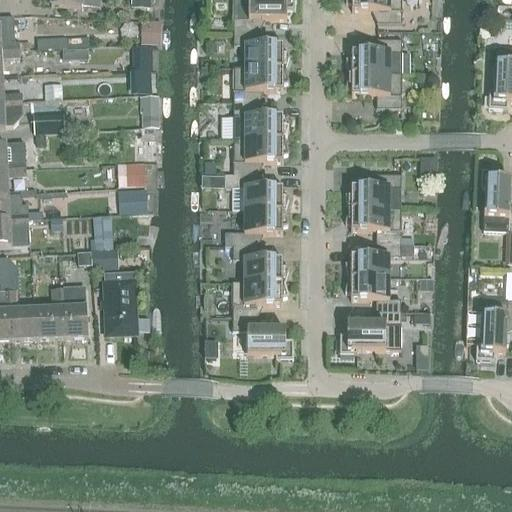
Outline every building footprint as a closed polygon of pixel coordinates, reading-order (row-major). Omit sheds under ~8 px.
[(51,0),(51,9),(82,11),(82,0),(51,0)] [(294,14),(293,0),(232,0),(233,36),(259,37),(259,24),(287,24),(287,14),(294,14)] [(401,0),(347,0),(345,7),(351,8),(351,15),(376,15),(376,27),(402,27),(401,0)] [(150,42),(155,25),(140,20),(135,37),(150,42)] [(14,21),(0,21),(0,54),(20,54),(20,46),(15,47),(14,21)] [(57,43),(57,32),(35,31),(35,43),(57,43)] [(259,37),(233,36),(233,50),(245,50),(245,71),(245,72),(286,72),(286,70),(289,58),(283,57),(283,49),(259,49),(259,37)] [(401,43),(376,43),(376,56),(351,56),(351,62),(345,64),(348,76),(348,78),(401,78),(401,43)] [(88,53),(63,53),(63,64),(88,64),(88,53)] [(511,53),(495,53),(493,96),(489,96),(488,113),(507,114),(507,106),(511,106),(511,53)] [(0,54),(0,80),(3,81),(2,63),(20,62),(20,54),(0,54)] [(245,71),(233,71),(233,108),(258,108),(258,96),(283,96),(283,88),(289,86),(286,74),(286,72),(245,72),(245,71)] [(134,75),(133,75),(134,91),(151,91),(150,75),(134,75)] [(401,78),(348,78),(348,80),(345,92),(351,94),(351,100),(376,100),(376,113),(401,113),(401,78)] [(0,80),(0,106),(23,105),(22,98),(3,99),(3,81),(0,80)] [(155,101),(140,101),(140,116),(142,116),(142,132),(159,132),(159,115),(155,115),(155,101)] [(23,105),(0,106),(0,132),(5,132),(5,131),(13,130),(19,125),(18,113),(23,113),(23,105)] [(233,108),(233,143),(286,144),(286,141),(289,129),(283,128),(283,120),(258,120),(258,108),(233,108)] [(33,125),(34,138),(65,137),(65,124),(33,125)] [(233,143),(233,179),(258,179),(258,167),(283,167),(283,159),(289,158),(286,146),(286,144),(233,143)] [(0,147),(0,173),(26,172),(25,147),(0,147)] [(146,190),(145,167),(124,168),(125,191),(146,190)] [(0,173),(0,199),(9,199),(8,181),(27,180),(26,172),(0,173)] [(481,175),(480,192),(484,192),(483,221),(482,236),(506,237),(511,237),(511,211),(511,212),(509,212),(510,183),(500,183),(500,176),(481,175)] [(233,179),(225,179),(224,193),(232,193),(232,215),(244,215),(285,215),(285,213),(289,201),(283,199),(283,191),(258,191),(258,179),(233,179)] [(348,211),(348,213),(401,213),(401,179),(376,179),(375,191),(351,191),(351,197),(345,199),(348,211)] [(9,199),(0,199),(0,225),(29,223),(28,209),(21,209),(21,198),(9,199)] [(375,248),(401,248),(401,213),(348,213),(348,215),(345,227),(351,229),(351,235),(375,235),(375,248)] [(224,251),(232,251),(258,251),(258,239),(282,239),(283,231),(289,229),(285,217),(285,215),(244,215),(244,237),(224,237),(224,251)] [(29,223),(0,225),(0,251),(30,250),(29,231),(29,223)] [(348,280),(348,282),(389,282),(389,261),(401,261),(401,248),(375,248),(375,260),(350,260),(350,266),(345,268),(348,280)] [(244,264),(244,286),(285,286),(285,284),(288,272),(282,271),(282,263),(258,263),(258,251),(232,251),(232,264),(244,264)] [(116,257),(93,258),(94,272),(117,271),(116,257)] [(375,304),(375,317),(401,317),(401,303),(389,303),(389,282),(348,282),(348,284),(344,296),(350,298),(350,304),(375,304)] [(104,287),(106,341),(137,339),(135,285),(104,287)] [(285,289),(285,286),(244,286),(232,286),(232,322),(258,322),(258,310),(282,310),(282,302),(288,301),(285,289)] [(88,342),(87,311),(86,291),(60,293),(62,343),(88,342)] [(35,313),(37,344),(62,343),(60,293),(52,293),(53,312),(35,313)] [(0,345),(11,345),(9,295),(7,295),(1,295),(0,295),(0,345)] [(16,295),(9,295),(11,345),(37,344),(35,313),(17,314),(16,295)] [(511,304),(511,305),(482,303),(480,347),(476,347),(475,364),(494,365),(495,358),(505,358),(506,330),(511,330),(511,304)] [(401,317),(375,317),(375,329),(347,329),(347,339),(340,339),(340,358),(357,358),(357,354),(400,354),(401,317)] [(414,318),(414,328),(430,328),(430,318),(414,318)] [(258,322),(232,322),(232,335),(247,336),(247,360),(276,360),(276,364),(293,364),(293,345),(286,345),(286,334),(258,334),(258,322)]
